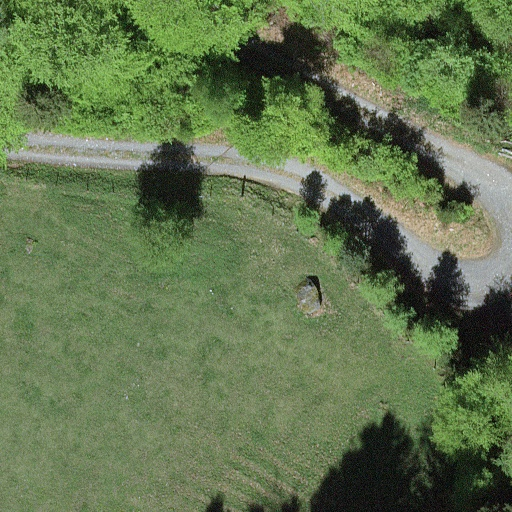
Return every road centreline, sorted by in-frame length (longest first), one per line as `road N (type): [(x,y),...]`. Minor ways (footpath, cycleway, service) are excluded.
road 1 (track): [(0,147),(220,159),(326,190),(467,291),(511,274)]
road 2 (track): [(511,214),(455,164),(324,81),(169,0)]
